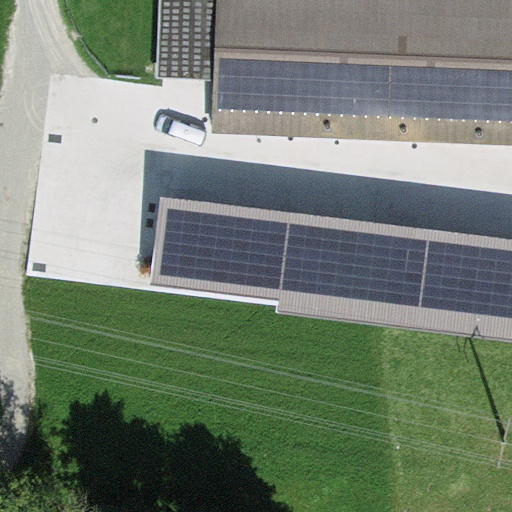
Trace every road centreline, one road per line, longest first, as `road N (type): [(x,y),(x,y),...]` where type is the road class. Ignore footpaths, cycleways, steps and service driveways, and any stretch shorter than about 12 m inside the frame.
road 1 (track): [(511,190),(447,168),(219,158),(161,143),(73,81),(42,0)]
road 2 (track): [(18,465),(6,316),(45,23)]
